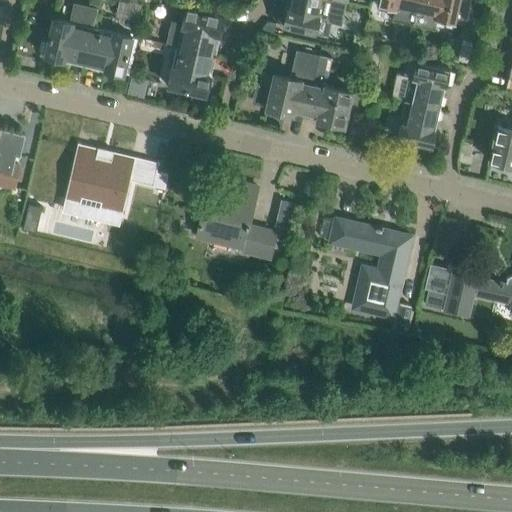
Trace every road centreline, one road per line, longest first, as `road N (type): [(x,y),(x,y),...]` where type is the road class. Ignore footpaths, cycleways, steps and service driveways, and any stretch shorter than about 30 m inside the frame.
road 1 (primary): [(511,426),(149,442),(0,460)]
road 2 (primary): [(511,498),(0,461)]
road 3 (residential): [(441,185),(217,133)]
road 4 (residential): [(217,133),(0,83)]
road 5 (residential): [(441,185),(492,0)]
road 6 (residential): [(217,133),(236,52),(263,0)]
